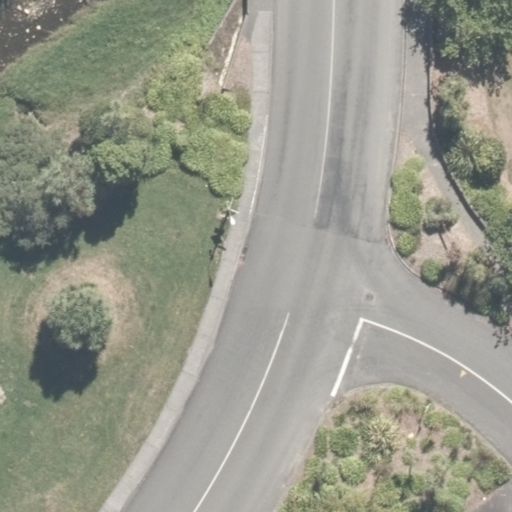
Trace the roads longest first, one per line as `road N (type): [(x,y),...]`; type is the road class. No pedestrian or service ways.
road 1 (unclassified): [(331,0),(321,195),(302,289)]
road 2 (unclassified): [(302,289),(192,511)]
road 3 (residential): [(511,401),(461,357),(302,289)]
